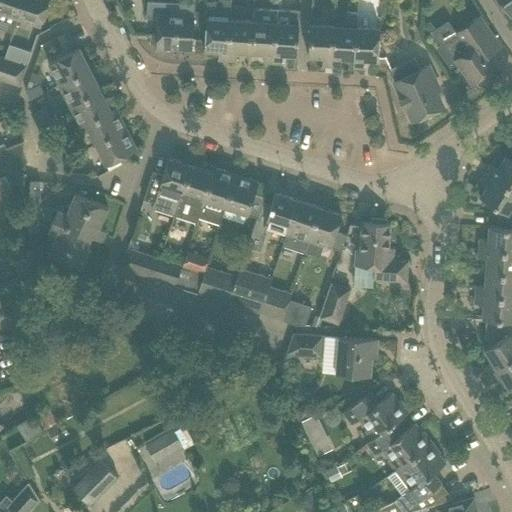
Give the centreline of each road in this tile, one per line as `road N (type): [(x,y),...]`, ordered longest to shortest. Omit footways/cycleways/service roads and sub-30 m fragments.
road 1 (residential): [(509,490),(437,359),(436,198)]
road 2 (residential): [(436,198),(367,185),(162,115)]
road 3 (residential): [(103,269),(162,115)]
road 4 (residential): [(162,115),(87,0)]
road 5 (residential): [(436,198),(447,160),(511,104)]
